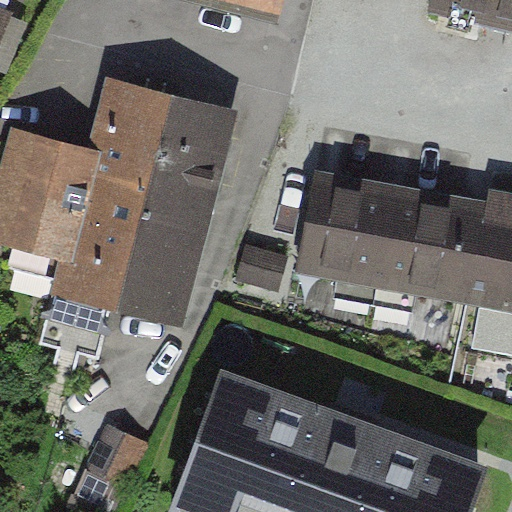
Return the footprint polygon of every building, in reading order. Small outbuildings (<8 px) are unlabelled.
[(0,0),(0,37),(13,3),(2,0),(0,0)] [(314,0),(215,0),(308,25),(314,0)] [(511,0),(429,0),(428,4),(511,24),(511,0)] [(177,330),(235,108),(83,69),(25,291),(177,330)] [(511,187),(328,157),(307,282),(511,315),(511,187)] [(256,240),(245,274),(288,289),(299,255),(256,240)] [(462,511),(480,467),(214,367),(159,511),(462,511)]
